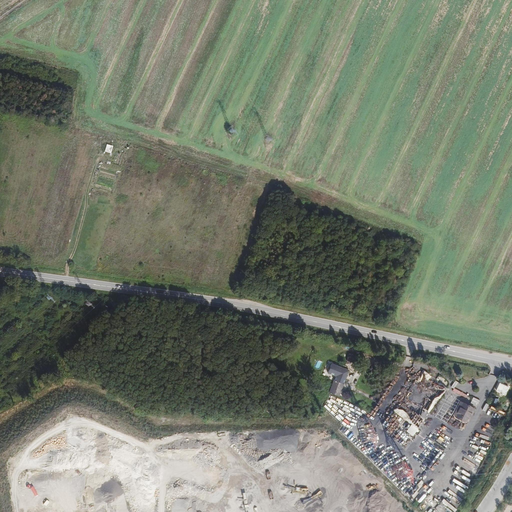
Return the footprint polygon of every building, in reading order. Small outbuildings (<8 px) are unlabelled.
[(340,396),(349,370),(331,363),(328,373),(336,376),(330,393),(340,396)] [(393,411),(418,429),(448,389),(423,371),(393,411)] [(495,390),(503,393),(505,394),(509,386),(507,385),(498,381),(495,390)] [(461,400),(453,416),(467,423),(475,407),(461,400)] [(486,418),(492,422),(497,414),(490,410),(486,418)] [(258,467),(271,468),(272,457),(251,457),(250,461),(251,461),(251,466),(253,466),(253,464),(258,465),(258,467)] [(455,511),(459,506),(446,496),(442,501),(455,511)]
